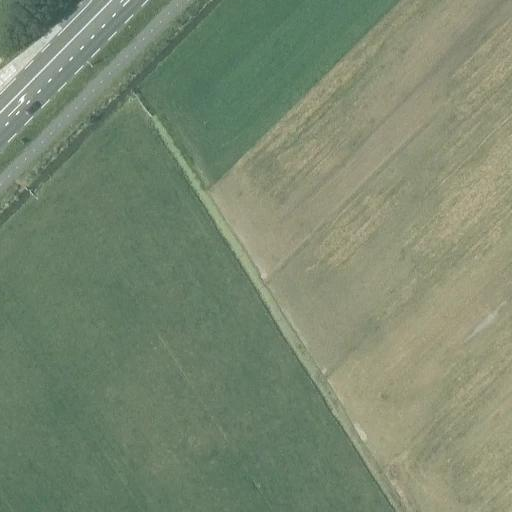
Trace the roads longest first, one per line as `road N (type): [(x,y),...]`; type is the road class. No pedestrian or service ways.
road 1 (secondary): [(0,141),(139,0)]
road 2 (secondary): [(103,0),(0,104)]
